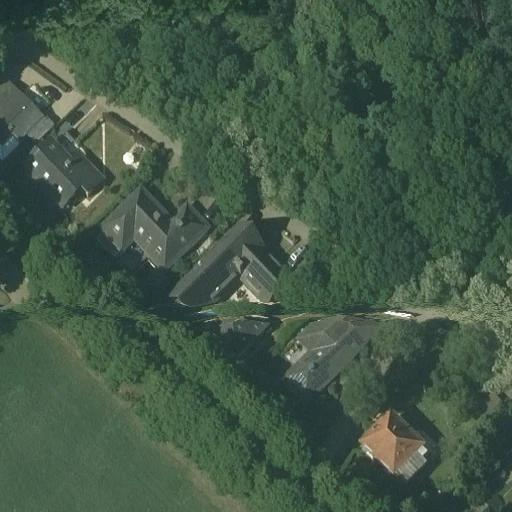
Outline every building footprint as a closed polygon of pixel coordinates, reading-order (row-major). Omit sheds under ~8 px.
[(67,98),(43,123),(27,138),(37,148),(78,108),(67,98)] [(0,103),(0,148),(1,150),(0,151),(0,163),(3,167),(22,148),(20,146),(27,138),(43,123),(21,101),(9,112),(0,103)] [(72,171),(52,152),(72,133),(71,132),(27,175),(28,176),(29,175),(49,194),(47,195),(63,211),(82,193),(88,199),(102,185),(79,164),(72,171)] [(172,228),(142,197),(97,242),(118,262),(138,242),(167,271),(163,276),(164,277),(193,248),(172,228)] [(208,233),(188,212),(172,228),(193,248),(208,233)] [(241,233),(170,304),(193,328),(241,280),(266,306),(279,293),(289,283),(288,282),(264,258),(265,256),(264,255),(263,257),(241,235),(242,234),(241,233)] [(300,271),(288,282),(289,283),(279,293),(289,303),(311,282),(300,271)] [(334,305),(314,284),(306,292),(325,313),(334,305)] [(349,332),(335,347),(345,356),(359,341),(349,332)] [(343,365),(326,382),(334,390),(351,373),(343,365)] [(334,390),(316,408),(329,420),(293,456),(313,476),(384,405),(351,373),(334,390)] [(249,376),(227,398),(220,401),(220,409),(227,412),(244,429),(273,400),(249,376)] [(474,450),(459,464),(467,472),(482,458),(474,450)] [(412,511),(397,496),(381,511),(412,511)]
